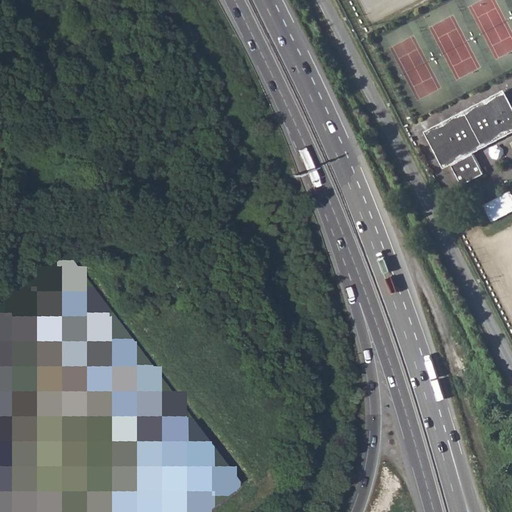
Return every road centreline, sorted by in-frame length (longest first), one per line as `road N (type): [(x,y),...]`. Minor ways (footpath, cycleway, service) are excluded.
road 1 (trunk): [(457,505),(368,232),(263,0)]
road 2 (residential): [(323,0),(511,366)]
road 3 (trunk): [(235,0),(361,284)]
road 4 (trunk): [(361,284),(434,511)]
road 5 (motorway): [(361,284),(355,304),(375,425),(357,511)]
